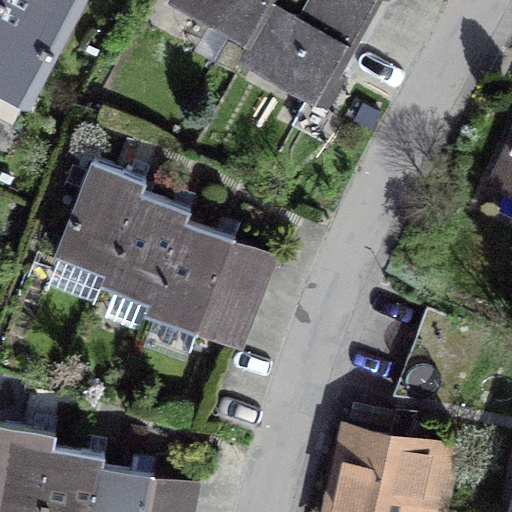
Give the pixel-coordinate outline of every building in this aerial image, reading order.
[(81,0),(6,0),(0,12),(0,75),(31,93),(81,0)] [(171,0),(249,43),(273,0),(171,0)] [(273,0),(249,43),(258,48),(247,68),(326,112),(389,0),(273,0)] [(144,176),(94,156),(57,252),(106,271),(139,187),(144,176)] [(189,207),(139,187),(106,271),(102,281),(152,300),(185,217),(189,207)] [(235,236),(185,217),(152,300),(148,310),(198,330),(235,236)] [(263,247),(235,236),(198,330),(226,341),(263,247)] [(491,330),(431,307),(398,393),(433,397),(462,408),(491,330)] [(0,511),(38,511),(52,441),(54,429),(1,419),(0,421),(0,511)] [(350,428),(331,511),(417,511),(426,471),(451,476),(457,451),(350,428)] [(52,441),(38,511),(91,511),(101,460),(103,451),(52,441)] [(101,460),(91,511),(145,511),(153,470),(101,460)] [(178,511),(186,476),(153,470),(145,511),(178,511)]
